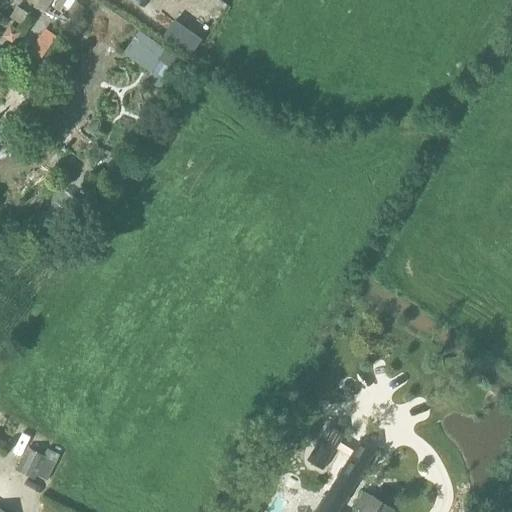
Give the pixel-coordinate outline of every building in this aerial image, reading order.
[(21,25),(28,16),(18,9),(12,18),(21,25)] [(3,24),(0,26),(0,45),(2,48),(15,35),(3,24)] [(171,98),(189,67),(140,30),(123,51),(150,72),(145,81),(171,98)] [(45,151),(15,164),(20,177),(50,164),(45,151)] [(360,439),(315,511),(392,511),(394,510),(364,491),(354,508),(361,511),(339,511),(378,450),(360,439)] [(33,478),(43,458),(26,449),(16,469),(33,478)]
